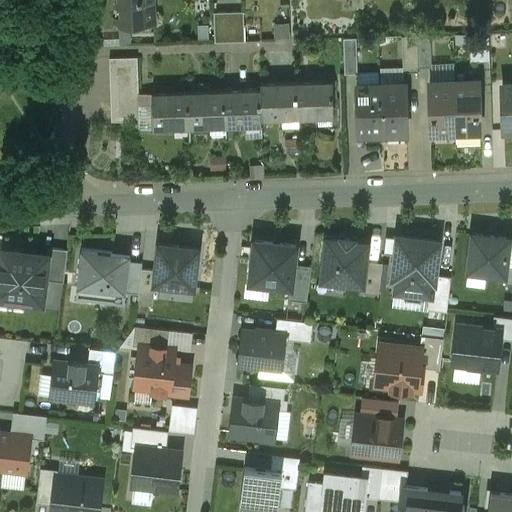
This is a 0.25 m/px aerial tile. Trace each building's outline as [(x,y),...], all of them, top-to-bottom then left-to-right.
[(119,0),(115,4),(116,17),(121,22),(123,22),(123,23),(154,22),(153,0),(119,0)] [(244,12),(214,12),(215,42),(245,41),(244,12)] [(489,34),(473,34),(474,62),(490,61),(489,34)] [(416,36),(402,36),(403,73),(417,72),(417,68),(416,36)] [(431,36),(416,36),(417,68),(432,67),(431,36)] [(357,74),(356,38),(343,38),(344,74),(357,74)] [(137,57),(109,58),(110,71),(138,70),(137,57)] [(138,83),(138,70),(110,71),(110,83),(138,83)] [(479,80),(454,81),(456,131),(480,131),(480,130),(479,80)] [(333,81),(297,82),(298,118),(334,117),(333,81)] [(454,81),(429,82),(431,132),(456,131),(454,81)] [(297,82),(261,83),(261,89),(262,119),(298,118),(297,82)] [(139,95),(138,83),(110,83),(111,96),(139,95)] [(381,83),(357,84),(358,135),(382,134),(381,83)] [(405,83),(381,83),(382,134),(407,133),(405,83)] [(511,84),(502,85),(504,129),(511,129),(511,84)] [(261,89),(225,90),(226,126),(262,125),(262,119),(261,89)] [(225,90),(189,91),(190,127),(226,126),(225,90)] [(189,91),(152,92),(153,129),(190,127),(189,91)] [(139,95),(111,96),(111,109),(139,108),(139,95)] [(139,108),(111,109),(111,122),(136,121),(139,121),(139,108)] [(480,131),(456,131),(456,143),(470,143),(473,144),(480,144),(480,131)] [(509,235),(471,231),(466,273),(505,277),(509,235)] [(295,239),(256,234),(251,276),(290,281),(295,239)] [(445,239),(411,235),(406,271),(441,275),(445,239)] [(355,239),(341,238),(341,239),(327,238),(322,280),(362,285),(364,285),(366,261),(369,243),(355,242),(355,239)] [(199,249),(159,244),(156,270),(154,284),(156,284),(194,289),(199,249)] [(47,255),(48,255),(45,280),(64,282),(68,250),(48,247),(47,255)] [(130,255),(81,249),(76,299),(124,304),(126,293),(129,261),(130,255)] [(47,255),(0,250),(0,253),(0,297),(43,303),(45,280),(48,255),(47,255)] [(143,263),(129,261),(126,293),(139,294),(142,268),(143,263)] [(383,263),(366,261),(364,285),(362,285),(361,293),(379,295),(383,263)] [(156,284),(154,284),(156,270),(142,268),(139,294),(138,304),(153,306),(156,284)] [(293,298),(289,298),(290,291),(272,288),(268,311),(291,315),(293,298)] [(511,317),(494,315),(493,327),(502,328),(501,338),(511,339),(511,317)] [(313,339),(313,321),(298,321),(298,339),(313,339)] [(287,329),(249,323),(243,362),(282,367),(287,329)] [(493,327),(457,323),(453,363),(497,368),(501,338),(502,328),(493,327)] [(170,330),(135,326),(133,345),(140,346),(140,345),(168,348),(170,330)] [(193,333),(170,330),(168,348),(175,349),(191,350),(193,333)] [(421,335),(420,347),(422,347),(419,367),(440,370),(444,338),(421,335)] [(381,342),(376,384),(392,386),(392,388),(411,391),(411,389),(420,390),(423,368),(419,367),(422,347),(420,347),(381,342)] [(168,348),(140,345),(140,346),(136,384),(153,386),(152,391),(187,395),(191,366),(174,364),(175,349),(168,348)] [(116,351),(90,348),(88,364),(98,366),(97,373),(113,375),(116,351)] [(70,362),(56,360),(54,375),(51,396),(94,401),(97,373),(98,366),(88,364),(86,364),(86,363),(71,361),(70,362)] [(54,375),(41,374),(38,394),(51,396),(54,375)] [(286,388),(249,383),(248,400),(278,403),(277,409),(287,411),(288,400),(284,400),(286,388)] [(135,387),(136,388),(135,400),(151,401),(152,391),(153,386),(136,384),(135,387)] [(363,397),(361,415),(396,419),(399,401),(363,397)] [(248,400),(235,398),(231,433),(274,438),(277,409),(278,403),(248,400)] [(198,408),(172,405),(169,430),(195,434),(198,408)] [(361,415),(358,414),(353,452),(398,457),(402,419),(396,419),(361,415)] [(139,447),(139,446),(167,450),(169,430),(133,426),(131,447),(139,447)] [(33,433),(0,429),(0,472),(28,476),(33,433)] [(181,451),(167,450),(139,446),(139,447),(136,468),(135,468),(133,486),(154,488),(154,487),(177,489),(181,451)] [(272,454),(270,470),(283,472),(281,487),(296,489),(300,458),(272,454)] [(270,470),(245,467),(240,505),(278,510),(281,487),(283,472),(270,470)] [(363,511),(368,479),(323,472),(317,511),(322,511),(363,511)] [(94,511),(99,478),(56,474),(51,511),(94,511)] [(449,511),(453,488),(403,481),(398,511),(449,511)] [(511,511),(511,492),(489,490),(485,511),(511,511)]
